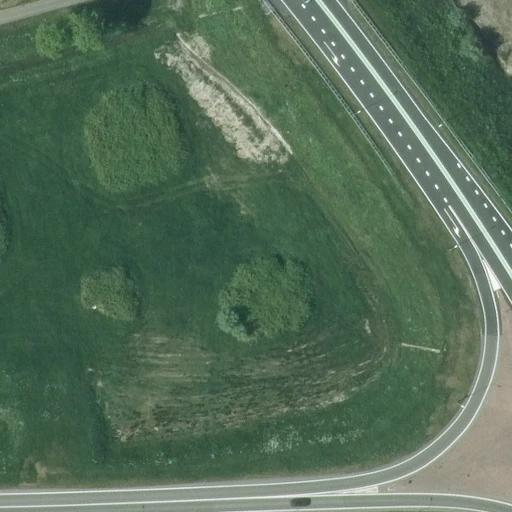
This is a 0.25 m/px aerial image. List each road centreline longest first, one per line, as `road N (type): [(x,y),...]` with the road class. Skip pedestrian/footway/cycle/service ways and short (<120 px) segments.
road 1 (trunk): [(462,198),(491,318),(488,366),(474,406),(450,438),(408,468),(299,497)]
road 2 (trunk): [(0,507),(299,497)]
road 3 (trunk): [(462,198),(319,0)]
road 4 (trunk): [(299,497),(505,511)]
